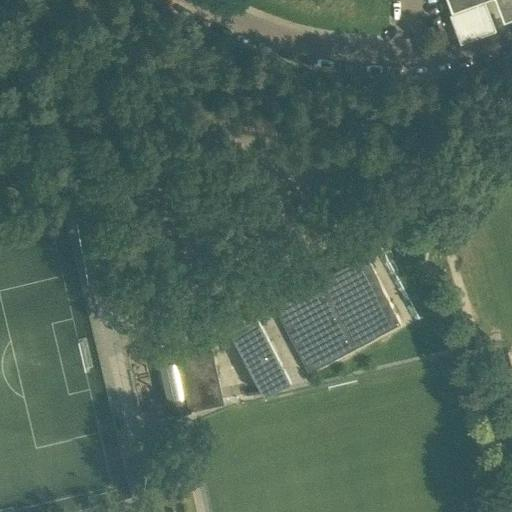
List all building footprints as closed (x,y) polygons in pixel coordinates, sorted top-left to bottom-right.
[(448,0),(452,10),(479,0),(448,0)] [(488,3),(452,14),(460,39),(496,27),(488,3)] [(319,278),(272,303),(307,371),(354,347),(401,322),(366,254),(319,278)] [(173,331),(175,340),(176,345),(174,345),(187,406),(222,398),(210,338),(228,329),(262,394),(289,380),(255,314),(244,319),(233,299),(173,331)] [(165,342),(175,340),(173,331),(162,337),(165,342)]
